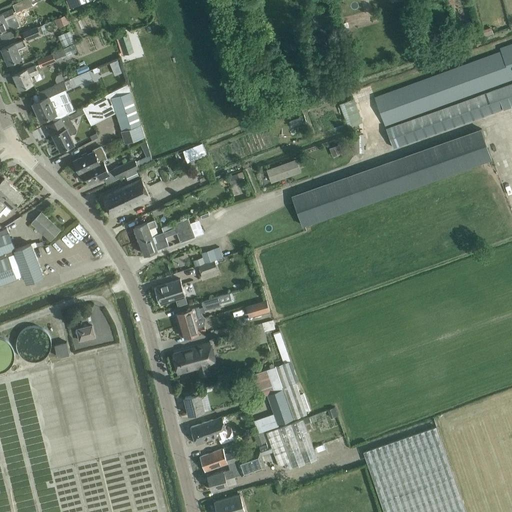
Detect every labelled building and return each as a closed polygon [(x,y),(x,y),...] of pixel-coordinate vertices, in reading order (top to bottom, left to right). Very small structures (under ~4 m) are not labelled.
[(33,5),(32,3),(31,0),(23,0),(14,4),(17,11),(33,5)] [(0,30),(5,28),(8,27),(6,20),(16,16),(13,9),(0,14),(0,30)] [(493,25),(504,22),(502,13),(491,16),(493,25)] [(67,14),(54,19),(58,27),(70,22),(67,14)] [(38,26),(25,32),(28,39),(41,33),(38,26)] [(3,41),(15,36),(12,30),(0,35),(3,41)] [(128,33),(116,37),(122,54),(133,50),(128,33)] [(8,63),(17,59),(22,57),(18,49),(27,45),(24,38),(11,44),(2,48),(8,63)] [(511,43),(500,48),(501,51),(511,79),(511,78),(511,43)] [(42,66),(56,60),(67,56),(64,49),(39,59),(42,66)] [(385,126),(511,79),(501,51),(374,97),(385,126)] [(117,59),(110,63),(115,75),(123,72),(117,59)] [(20,89),(29,84),(34,82),(32,75),(40,72),(37,65),(23,71),(14,75),(20,89)] [(58,75),(56,80),(57,83),(64,79),(62,73),(58,75)] [(41,99),(33,103),(41,120),(50,116),(52,116),(54,121),(67,114),(57,92),(65,89),(66,89),(68,88),(64,79),(57,83),(56,83),(38,91),(38,93),(41,99)] [(106,95),(95,101),(99,110),(113,103),(115,112),(125,143),(144,137),(129,87),(128,83),(106,94),(106,95)] [(393,148),(511,105),(511,84),(511,83),(386,128),(393,148)] [(362,122),(354,98),(340,104),(348,127),(362,122)] [(59,131),(54,134),(57,142),(61,150),(70,145),(74,144),(70,135),(76,132),(77,130),(74,125),(72,120),(72,119),(70,115),(69,113),(67,114),(54,121),(55,123),(58,129),(59,131)] [(491,158),(481,129),(291,196),(302,225),(491,158)] [(364,134),(354,134),(354,152),(364,152),(364,134)] [(202,144),(183,151),(187,162),(207,155),(202,144)] [(342,153),(339,144),(329,148),(333,157),(342,153)] [(101,162),(104,160),(107,159),(101,145),(94,148),(95,150),(74,160),(80,174),(84,172),(101,164),(101,162)] [(134,157),(113,168),(118,178),(139,168),(134,157)] [(101,164),(84,172),(90,184),(99,179),(104,177),(111,174),(109,169),(104,160),(101,162),(101,164)] [(267,170),(271,183),(300,172),(296,160),(267,170)] [(136,170),(125,175),(128,181),(139,176),(136,170)] [(239,178),(237,173),(228,176),(231,185),(240,182),(239,178)] [(0,201),(13,187),(4,178),(0,182),(0,201)] [(112,216),(121,211),(150,198),(141,179),(103,196),(112,216)] [(13,187),(0,201),(0,229),(3,228),(0,225),(0,211),(7,204),(10,207),(11,206),(12,208),(17,203),(23,196),(13,187)] [(51,240),(60,230),(41,212),(32,223),(51,240)] [(158,249),(169,245),(166,236),(177,232),(180,242),(195,236),(188,217),(173,223),(173,222),(172,222),(174,228),(164,231),(152,235),(139,240),(145,254),(158,249)] [(139,240),(152,235),(150,228),(157,226),(155,219),(144,223),(134,227),(139,240)] [(16,274),(23,271),(16,250),(16,249),(7,227),(3,228),(0,229),(0,283),(17,278),(16,274)] [(16,249),(16,250),(23,271),(27,282),(44,276),(31,243),(22,247),(16,249)] [(201,253),(202,256),(193,259),(195,266),(204,262),(217,258),(213,248),(201,253)] [(202,265),(188,269),(191,277),(205,273),(202,265)] [(160,304),(170,301),(176,299),(178,305),(187,303),(180,279),(164,284),(154,287),(160,304)] [(207,298),(208,305),(235,301),(234,294),(207,298)] [(266,298),(254,302),(255,303),(246,305),(249,318),(270,312),(266,298)] [(178,312),(181,325),(204,318),(200,313),(198,306),(187,309),(178,312)] [(204,318),(181,325),(185,337),(195,334),(205,331),(203,325),(204,318)] [(261,322),(263,331),(277,327),(274,319),(261,322)] [(49,346),(50,343),(49,339),(48,336),(47,333),(44,331),(42,328),(39,327),(36,326),(32,325),(29,325),(26,326),(22,328),(20,330),(17,332),(16,335),(14,338),(14,342),(14,345),(15,349),(16,352),(18,355),(20,357),(23,359),(26,360),(30,361),(33,361),(36,360),(40,359),(42,358),(45,355),(47,353),(49,349),(49,346)] [(92,325),(80,328),(77,329),(80,340),(95,336),(92,325)] [(15,353),(13,348),(10,343),(6,340),(1,338),(0,337),(0,373),(2,373),(7,370),(11,367),(13,363),(15,358),(15,353)] [(69,353),(67,341),(55,344),(58,356),(69,353)] [(208,365),(215,363),(210,342),(202,344),(193,346),(193,348),(173,353),(178,373),(198,367),(201,377),(211,375),(208,365)] [(308,413),(289,359),(277,364),(285,387),(282,388),(282,389),(293,419),(308,413)] [(260,396),(267,394),(282,389),(282,388),(274,367),(252,374),(260,396)] [(232,380),(230,371),(217,374),(219,383),(232,380)] [(205,410),(203,404),(201,396),(206,391),(205,387),(191,391),(192,395),(185,397),(189,414),(205,410)] [(293,419),(282,389),(267,394),(278,424),(293,419)] [(335,406),(328,409),(331,418),(338,415),(335,406)] [(230,440),(228,433),(222,416),(200,423),(191,427),(197,444),(206,440),(219,436),(222,443),(230,440)] [(309,417),(304,419),(306,426),(312,424),(309,417)] [(306,426),(304,419),(266,432),(278,466),(284,464),(286,470),(318,459),(306,426)] [(379,502),(382,511),(466,511),(436,426),(363,451),(381,502),(379,502)] [(254,435),(257,445),(266,441),(263,431),(254,435)] [(239,459),(238,458),(236,450),(225,453),(223,448),(209,453),(200,456),(205,471),(228,463),(239,459)] [(260,451),(238,458),(239,459),(228,463),(230,469),(218,472),(208,475),(212,489),(222,487),(228,485),(226,478),(241,474),(242,476),(266,467),(260,451)] [(245,511),(240,494),(215,501),(217,511),(245,511)]
